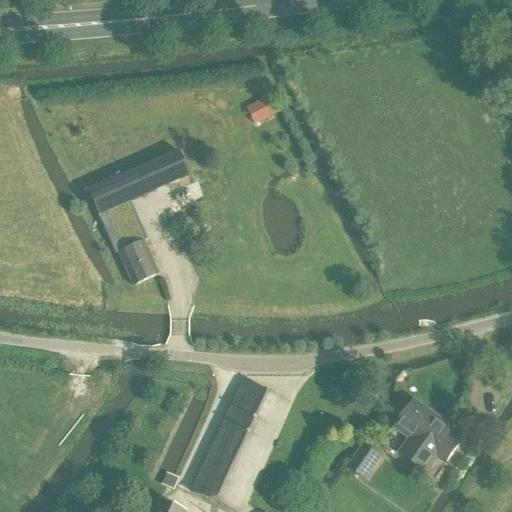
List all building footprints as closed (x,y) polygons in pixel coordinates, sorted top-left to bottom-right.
[(276,114),(267,98),(246,109),(250,118),(254,125),(276,114)] [(110,198),(147,181),(139,165),(113,177),(76,194),(84,211),(89,208),(104,242),(110,239),(131,286),(157,275),(142,241),(132,246),(110,198)] [(231,511),(236,511),(286,405),(241,384),(190,493),(231,511)] [(427,474),(438,459),(445,464),(460,443),(446,433),(449,428),(414,403),(395,429),(408,439),(398,454),(427,474)] [(347,469),(360,478),(370,465),(373,467),(380,457),(363,446),(347,469)] [(180,511),(156,501),(151,511),(180,511)]
